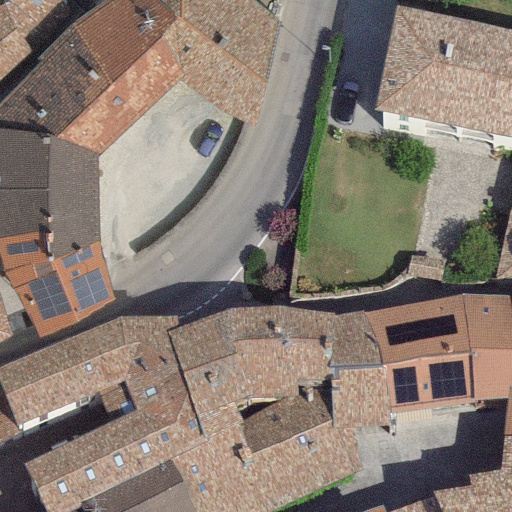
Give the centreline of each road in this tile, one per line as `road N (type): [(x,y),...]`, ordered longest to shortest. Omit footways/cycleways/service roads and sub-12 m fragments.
road 1 (tertiary): [(36,359),(169,298),(245,221),(296,119),(322,0)]
road 2 (residential): [(36,359),(123,331),(211,318),(434,302),(511,306)]
